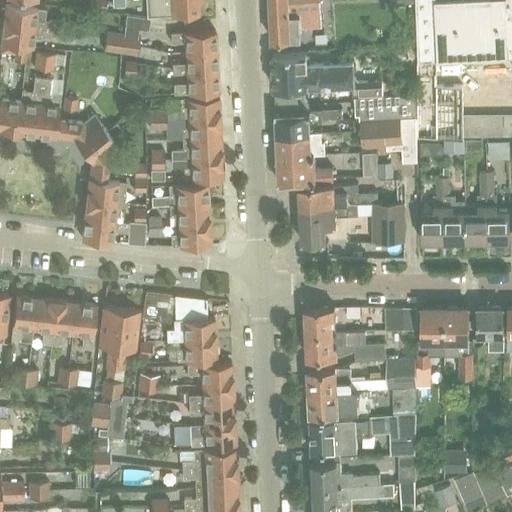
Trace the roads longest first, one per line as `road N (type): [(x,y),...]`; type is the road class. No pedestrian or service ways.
road 1 (unclassified): [(263,280),(247,0)]
road 2 (residential): [(263,280),(0,238)]
road 3 (residential): [(263,280),(511,285)]
road 4 (unclassified): [(273,511),(263,280)]
